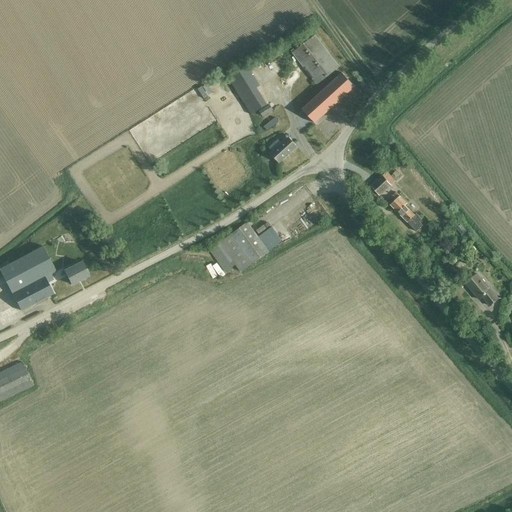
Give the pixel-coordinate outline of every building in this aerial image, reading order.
[(316,85),(338,68),(314,37),(292,54),(316,85)] [(271,78),(268,69),(271,68),(269,60),(261,63),(261,61),(250,65),(257,83),(271,78)] [(255,88),(258,87),(246,68),(227,80),(250,115),(266,105),(255,88)] [(342,73),(303,110),(315,123),(355,87),(342,73)] [(261,117),(271,111),(268,106),(258,112),(261,117)] [(266,132),(277,122),(274,119),(263,128),(266,132)] [(279,139),(269,148),(273,152),(270,154),(279,163),(297,147),(288,136),(287,138),(288,139),(283,144),(279,139)] [(379,198),(396,184),(387,173),(371,187),(379,198)] [(396,194),(391,199),(394,202),(390,207),(417,233),(422,228),(418,224),(421,222),(415,215),(413,217),(405,208),(407,206),(396,194)] [(220,245),(210,252),(226,274),(236,267),(239,271),(241,274),(265,256),(269,254),(247,225),(220,245)] [(461,225),(456,228),(462,236),(466,232),(461,225)] [(268,248),(276,243),(269,232),(261,237),(268,248)] [(53,281),(50,275),(54,273),(42,249),(0,269),(0,270),(20,312),(52,296),(47,284),(53,281)] [(70,285),(87,276),(81,264),(64,272),(70,285)] [(498,300),(477,275),(465,284),(479,301),(482,298),(489,307),(498,300)] [(0,400),(32,386),(22,364),(0,373),(0,400)]
